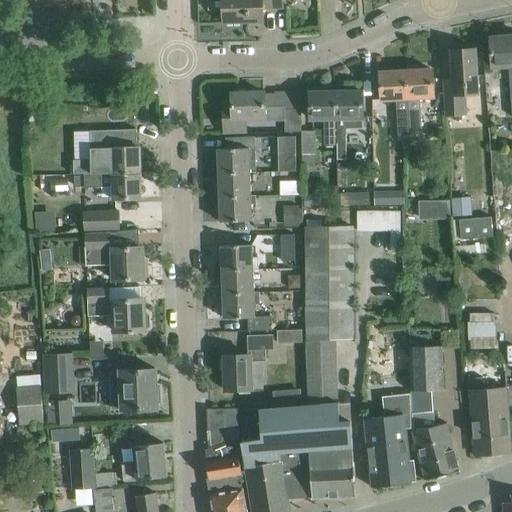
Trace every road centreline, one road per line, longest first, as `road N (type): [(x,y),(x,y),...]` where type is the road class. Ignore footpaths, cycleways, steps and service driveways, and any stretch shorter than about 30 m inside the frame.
road 1 (residential): [(192,511),(177,58)]
road 2 (residential): [(177,58),(306,58),(441,10)]
road 3 (residential): [(177,58),(72,62),(0,33)]
road 4 (tertiary): [(397,511),(511,475)]
